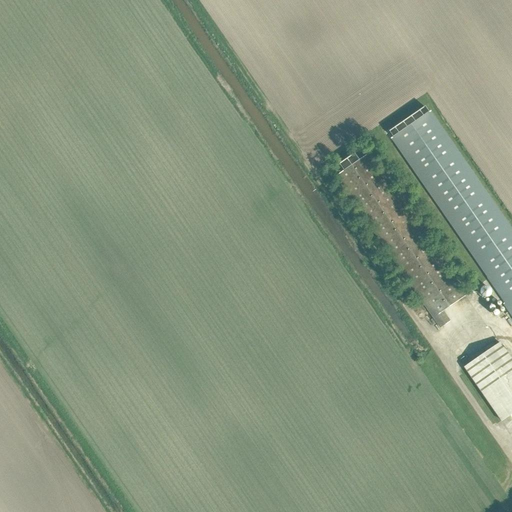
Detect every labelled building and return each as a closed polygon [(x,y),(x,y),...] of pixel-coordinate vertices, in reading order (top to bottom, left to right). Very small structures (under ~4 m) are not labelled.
[(385,132),(389,137),(426,110),(422,105),(409,114),(405,108),(400,112),(397,109),(396,111),(401,117),(399,118),(400,120),(385,132)] [(511,230),(429,112),(391,139),(504,304),(503,305),(511,318),(511,230)] [(433,318),(440,328),(449,322),(442,312),(464,297),(366,156),(335,177),(433,318)] [(421,319),(415,323),(421,333),(427,330),(421,319)] [(464,368),(501,421),(511,413),(511,362),(499,344),(464,368)]
